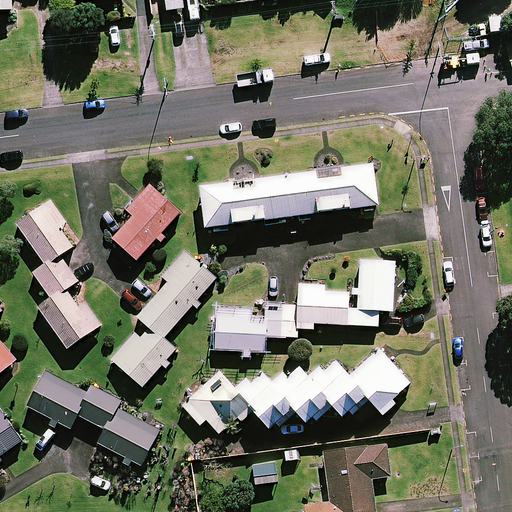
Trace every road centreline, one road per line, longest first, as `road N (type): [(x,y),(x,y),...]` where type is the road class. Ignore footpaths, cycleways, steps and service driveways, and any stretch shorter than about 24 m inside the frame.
road 1 (residential): [(0,136),(444,79)]
road 2 (residential): [(444,79),(503,511)]
